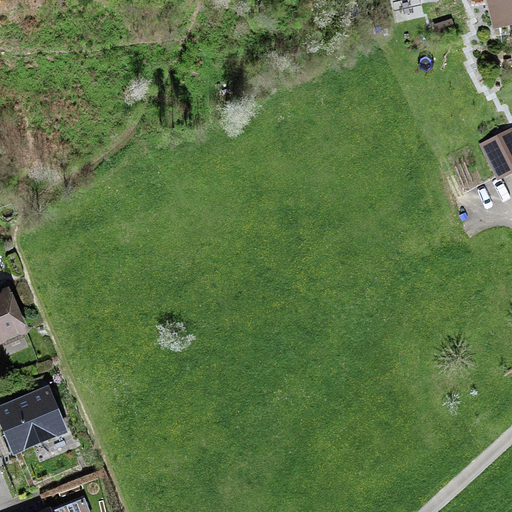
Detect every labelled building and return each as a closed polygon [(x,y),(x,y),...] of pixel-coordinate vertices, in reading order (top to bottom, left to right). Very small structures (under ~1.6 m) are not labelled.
[(511,0),(492,0),(497,22),(511,18),(511,0)] [(511,167),(511,134),(511,133),(487,146),(500,174),(511,167)] [(0,339),(23,330),(7,293),(0,296),(0,339)] [(64,430),(48,390),(0,409),(0,417),(14,451),(64,430)] [(88,511),(84,499),(52,511),(88,511)]
